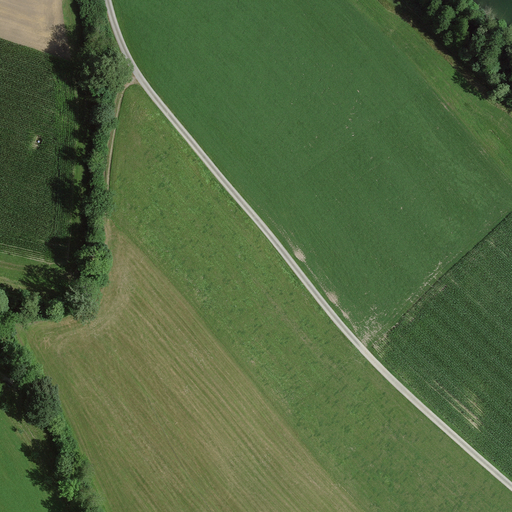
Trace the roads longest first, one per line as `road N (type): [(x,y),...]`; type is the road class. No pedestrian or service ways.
road 1 (track): [(511,486),(333,316),(138,74),(108,0)]
road 2 (track): [(106,189),(119,95),(138,74)]
